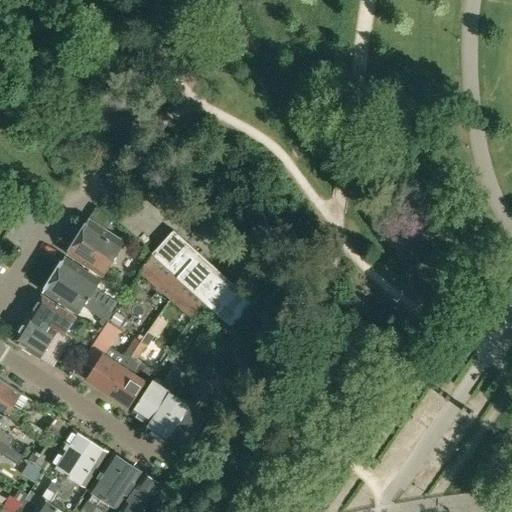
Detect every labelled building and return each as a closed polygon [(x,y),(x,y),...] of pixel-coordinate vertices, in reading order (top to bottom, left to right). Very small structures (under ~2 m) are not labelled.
[(171,215),(182,203),(186,198),(177,191),(175,193),(158,178),(143,195),(161,210),(163,208),(171,215)] [(89,217),(106,228),(112,219),(95,208),(89,217)] [(89,217),(88,217),(67,251),(103,274),(124,239),(106,228),(89,217)] [(160,241),(151,252),(140,269),(191,316),(196,308),(202,298),(220,314),(231,324),(252,301),(172,228),(160,241)] [(65,255),(54,272),(113,311),(115,308),(118,302),(113,299),(114,298),(95,286),(100,278),(65,255)] [(113,311),(54,272),(44,289),(78,312),(83,304),(102,317),(98,322),(104,325),(113,311)] [(42,292),(13,338),(42,357),(58,332),(63,336),(77,316),(42,292)] [(115,312),(111,320),(120,325),(124,317),(115,312)] [(223,333),(231,324),(220,314),(213,324),(223,333)] [(141,339),(107,392),(129,406),(146,381),(153,370),(142,363),(136,359),(137,357),(145,344),(148,346),(155,335),(147,330),(141,339)] [(105,353),(103,352),(86,378),(107,392),(141,339),(135,335),(123,355),(110,346),(105,353)] [(153,378),(133,409),(132,411),(149,422),(170,389),(169,389),(182,370),(174,364),(161,383),(153,378)] [(190,374),(182,370),(169,389),(170,389),(149,422),(148,423),(169,436),(169,435),(190,402),(190,401),(177,393),(190,374)] [(210,371),(190,401),(190,402),(169,435),(186,446),(208,413),(199,407),(219,377),(210,371)] [(0,377),(0,409),(8,415),(23,425),(28,416),(21,411),(13,406),(22,394),(22,392),(0,377)] [(0,428),(0,427),(8,415),(0,409),(0,439),(10,446),(15,438),(0,428)] [(55,446),(69,424),(58,416),(43,438),(55,446)] [(52,502),(58,493),(92,439),(74,427),(52,462),(61,468),(49,487),(43,497),(45,498),(52,502)] [(0,452),(4,455),(14,461),(19,452),(10,446),(0,439),(0,452)] [(109,450),(92,439),(58,493),(66,499),(79,480),(87,485),(109,450)] [(83,508),(88,511),(93,511),(127,462),(113,453),(90,489),(94,492),(83,508)] [(142,472),(127,462),(93,511),(105,511),(112,502),(119,507),(142,472)] [(140,511),(160,484),(145,474),(121,508),(127,511),(126,511),(140,511)] [(11,496),(4,507),(11,511),(17,511),(20,507),(23,503),(15,498),(11,496)] [(66,511),(52,502),(45,498),(39,507),(35,511),(66,511)] [(23,503),(20,507),(27,511),(35,511),(39,507),(26,499),(23,503)]
